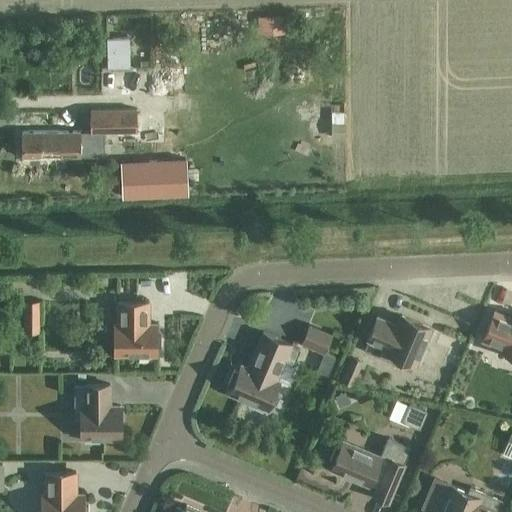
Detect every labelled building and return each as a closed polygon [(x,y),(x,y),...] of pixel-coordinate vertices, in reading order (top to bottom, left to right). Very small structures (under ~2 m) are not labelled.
[(129,38),(106,38),(107,67),(129,66),(129,38)] [(137,110),(91,110),(91,131),(91,132),(104,132),(116,132),(116,137),(164,137),(164,127),(137,127),(137,110)] [(81,131),(22,131),(22,157),(81,157),(81,155),(104,155),(104,132),(91,132),(91,131),(81,131)] [(185,158),(120,161),(122,195),(187,192),(185,158)] [(114,323),(114,354),(156,354),(156,346),(160,346),(160,331),(156,331),(156,323),(148,323),(148,301),(118,301),(118,323),(114,323)] [(501,351),(511,355),(511,318),(494,311),(482,339),(503,347),(501,351)] [(368,339),(364,349),(396,363),(398,357),(415,364),(416,360),(420,362),(426,349),(422,347),(430,327),(401,315),(397,325),(376,316),(367,338),(368,339)] [(332,334),(308,324),(300,344),(324,354),(332,334)] [(228,392),(249,401),(248,405),(261,410),(263,407),(267,408),(279,380),(275,379),(283,360),(292,364),(299,348),(290,344),(290,343),(263,331),(247,367),(240,364),(237,371),(233,369),(227,383),(231,385),(228,392)] [(352,383),(362,360),(351,355),(341,378),(352,383)] [(120,437),(120,405),(109,405),(109,383),(85,383),(85,385),(74,385),(74,419),(80,419),(80,437),(84,437),(84,441),(99,441),(99,437),(120,437)] [(409,404),(402,420),(418,427),(425,411),(409,404)] [(379,456),(342,440),(339,447),(335,445),(329,459),(333,461),(330,468),(369,484),(369,483),(377,486),(374,495),(387,501),(403,463),(409,447),(387,437),(379,456)] [(45,494),(41,494),(41,511),(87,511),(88,501),(83,501),(83,494),(75,494),(75,471),(45,471),(45,494)] [(435,478),(422,508),(432,511),(497,511),(499,510),(497,509),(502,499),(470,486),(467,491),(451,484),(435,478)]
